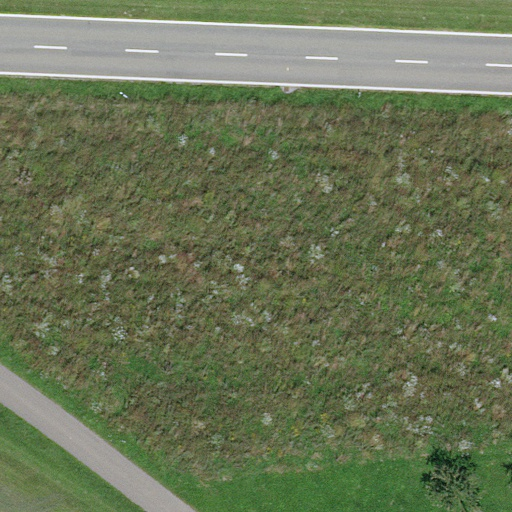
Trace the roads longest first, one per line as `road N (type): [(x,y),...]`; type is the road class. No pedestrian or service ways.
road 1 (secondary): [(511,68),(0,48)]
road 2 (unclassified): [(0,388),(166,511)]
